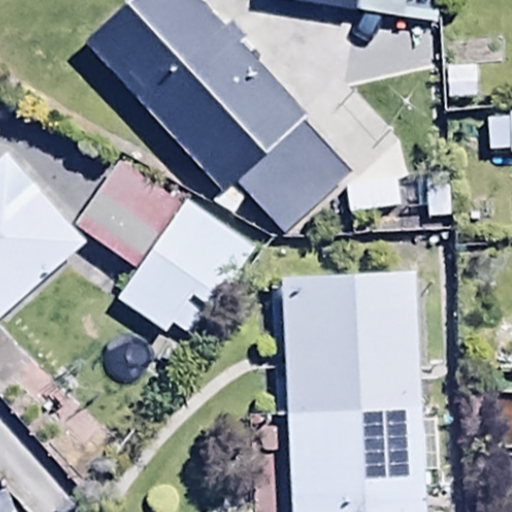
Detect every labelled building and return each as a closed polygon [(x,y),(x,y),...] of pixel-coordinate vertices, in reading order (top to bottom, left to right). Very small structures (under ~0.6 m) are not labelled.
[(186,0),(135,0),(83,48),(219,197),(235,183),(284,237),(349,177),(186,0)] [(404,0),(264,0),(264,4),(401,24),(404,0)] [(511,121),(488,122),(489,162),(511,161),(511,121)] [(0,322),(80,249),(5,161),(0,165),(0,322)] [(72,230),(135,276),(114,307),(168,340),(173,333),(184,340),(204,309),(215,316),(253,254),(116,170),(72,230)] [(421,511),(413,235),(280,239),(288,511),(421,511)]
